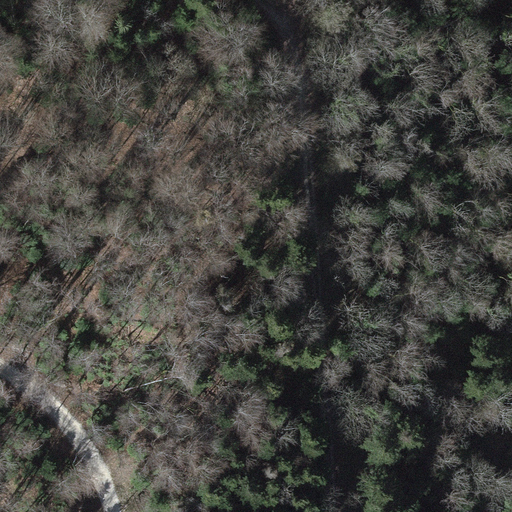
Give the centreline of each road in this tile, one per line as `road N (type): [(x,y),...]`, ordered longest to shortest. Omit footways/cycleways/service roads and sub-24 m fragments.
road 1 (track): [(330,511),(305,65),(289,15),(275,0)]
road 2 (track): [(117,511),(105,474),(0,368)]
